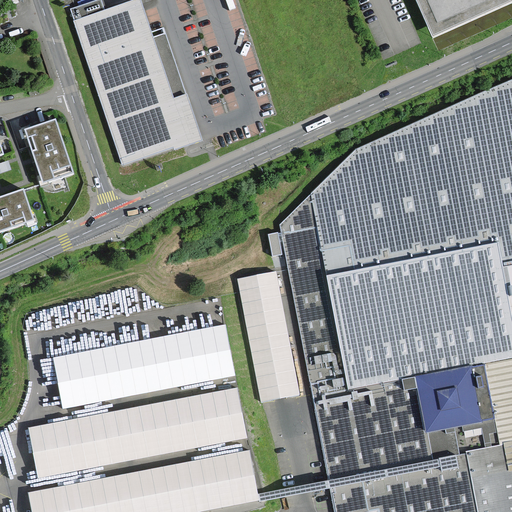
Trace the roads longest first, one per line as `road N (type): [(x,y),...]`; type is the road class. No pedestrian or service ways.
road 1 (secondary): [(511,42),(112,220)]
road 2 (tertiary): [(71,93),(112,220)]
road 3 (unknown): [(304,511),(301,387)]
road 4 (secondary): [(112,220),(0,271)]
